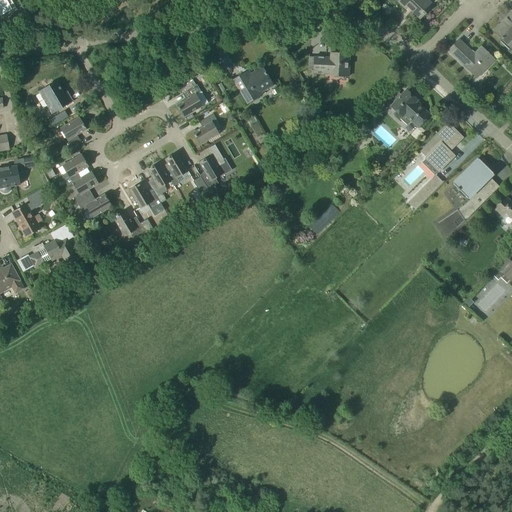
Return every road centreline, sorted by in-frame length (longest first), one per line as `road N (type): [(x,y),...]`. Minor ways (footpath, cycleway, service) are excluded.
road 1 (tertiary): [(425,64),(377,31),(325,20),(79,44)]
road 2 (residential): [(156,114),(166,123),(163,148),(116,172),(104,144),(127,130)]
road 3 (track): [(436,511),(438,494),(511,421)]
